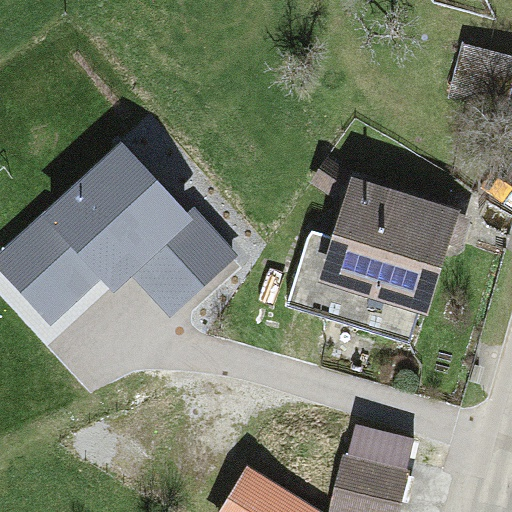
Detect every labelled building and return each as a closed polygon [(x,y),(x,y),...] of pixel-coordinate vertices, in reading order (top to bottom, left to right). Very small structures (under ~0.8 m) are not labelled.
[(511,70),(454,57),(443,105),(501,119),(511,70)] [(121,148),(0,256),(0,266),(48,320),(102,272),(113,285),(131,269),(186,220),(121,148)] [(448,228),(346,198),(318,293),(420,323),(448,228)] [(186,220),(131,269),(171,313),(233,256),(194,212),(186,220)] [(328,511),(315,511),(249,471),(224,511),(395,511),(411,452),(348,436),(328,511)]
